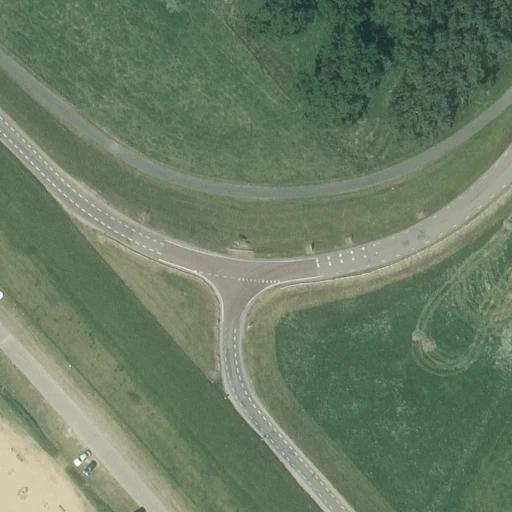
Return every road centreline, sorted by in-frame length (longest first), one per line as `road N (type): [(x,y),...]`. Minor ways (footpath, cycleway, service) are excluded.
road 1 (tertiary): [(233,274),(359,265),(476,205),(511,168)]
road 2 (tertiary): [(233,274),(132,243),(77,209),(0,127)]
road 3 (unclassified): [(328,511),(235,404),(225,336),(233,274)]
